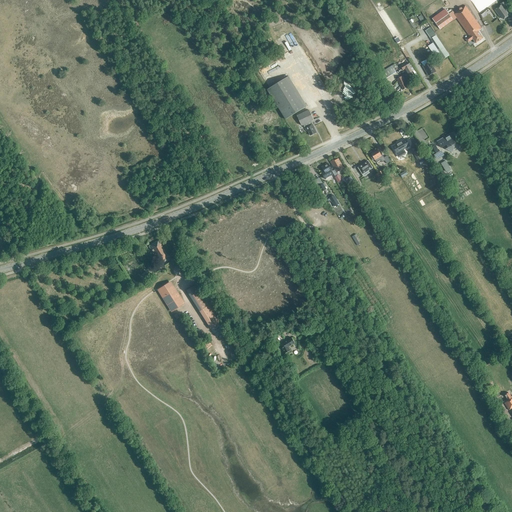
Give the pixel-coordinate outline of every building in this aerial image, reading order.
[(486,10),(496,0),(489,0),(487,2),(488,3),(483,8),(486,10)] [(501,16),(503,19),(509,16),(504,9),(508,6),(504,1),(500,4),(501,5),(495,10),(500,17),(501,16)] [(441,20),(435,24),(440,29),(456,18),(470,36),(466,39),(468,42),(473,39),(475,43),(476,42),(476,43),(482,39),(482,38),(478,31),(481,28),(465,6),(450,16),(449,14),(441,20)] [(449,55),(436,35),(430,39),(444,59),(449,55)] [(287,42),(282,44),(288,52),(292,50),(287,42)] [(398,46),(407,59),(410,57),(401,44),(398,46)] [(265,69),(268,75),(284,69),(282,62),(265,69)] [(429,76),(435,72),(429,62),(423,66),(429,76)] [(388,68),(392,74),(399,70),(395,63),(388,68)] [(413,72),(412,71),(407,63),(401,66),(403,70),(405,69),(408,74),(413,72)] [(307,107),(288,76),(267,89),(285,120),(307,107)] [(403,90),(408,87),(403,77),(397,81),(400,85),(403,90)] [(302,126),(303,125),(304,127),(305,127),(307,131),(308,131),(310,136),(317,133),(311,121),(314,120),(309,110),(297,116),(302,126)] [(450,134),(438,142),(441,148),(446,144),(448,146),(446,149),(451,152),(454,147),(456,143),(455,142),(450,134)] [(396,144),(393,146),(396,153),(398,157),(405,153),(403,149),(410,146),(406,139),(402,141),(397,144),(396,144)] [(444,155),(441,151),(439,152),(435,145),(432,147),(436,154),(434,155),(437,160),(444,155)] [(362,152),(365,151),(362,146),(353,151),(358,161),(364,157),(362,152)] [(418,160),(421,158),(415,147),(411,149),(418,160)] [(385,161),(387,164),(390,161),(387,156),(384,158),(382,154),(381,155),(378,150),(371,154),(372,155),(371,156),(373,160),(375,159),(377,163),(381,160),(382,162),(385,161)] [(334,160),(331,162),(337,172),(344,168),(338,159),(335,161),(334,160)] [(368,161),(358,168),(364,177),(369,173),(368,171),(372,168),(368,161)] [(450,170),(446,161),(441,163),(446,172),(447,171),(448,173),(450,171),(450,170)] [(328,163),(322,167),(324,171),(321,172),(325,179),(333,175),(331,171),(332,170),(328,163)] [(323,184),(318,187),(321,192),(326,189),(323,184)] [(334,195),(329,198),(334,207),(339,204),(334,195)] [(373,232),(382,248),(386,246),(377,230),(373,232)] [(158,262),(168,256),(158,240),(148,246),(158,262)] [(184,304),(170,281),(157,290),(171,312),(184,304)] [(209,305),(196,285),(195,284),(186,291),(199,312),(211,329),(219,323),(220,323),(209,305)] [(288,347),(295,343),(292,338),(280,345),(285,354),(290,351),(288,347)]
